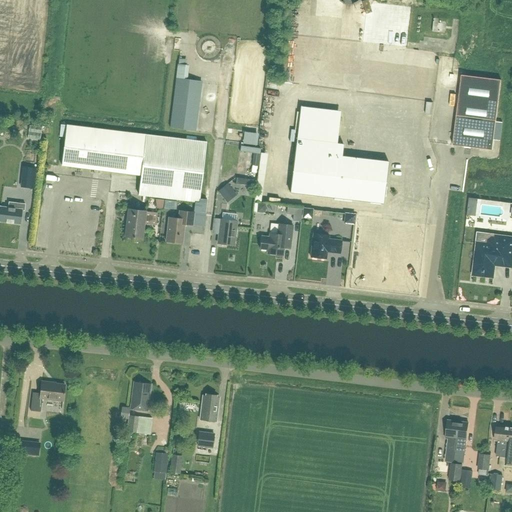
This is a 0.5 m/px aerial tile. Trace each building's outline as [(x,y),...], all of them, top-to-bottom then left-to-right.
[(501,141),(503,123),(496,122),(501,80),(461,75),(457,116),(453,146),(465,147),(465,148),(471,149),(471,148),(493,150),(494,140),(501,141)] [(176,80),(170,129),(196,132),(202,83),(201,83),(176,80)] [(383,204),(388,162),(341,156),(343,145),(337,144),(340,118),(299,113),(290,193),(383,204)] [(199,203),(206,142),(161,137),(67,125),(62,166),(141,176),(139,196),(199,203)] [(255,150),(249,150),(249,142),(236,142),(235,163),(245,163),(245,159),(255,160),(255,150)] [(264,199),(269,150),(262,150),(260,172),(246,171),(246,176),(259,177),(257,198),(264,199)] [(24,180),(23,187),(33,189),(34,181),(24,180)] [(482,214),(507,217),(508,205),(483,202),(482,214)] [(24,211),(25,205),(14,203),(13,209),(0,208),(0,221),(20,224),(22,210),(24,211)] [(307,219),(313,214),(314,209),(303,208),(302,218),(307,219)] [(142,239),(146,212),(128,210),(125,237),(142,239)] [(192,226),(194,213),(180,211),(179,219),(169,218),(166,242),(182,244),(184,225),(192,226)] [(356,214),(345,213),(343,224),(354,225),(356,214)] [(234,245),(237,222),(221,220),(218,244),(234,245)] [(283,256),(284,249),(290,250),(291,243),(293,226),(279,224),(271,223),(270,234),(269,237),(262,236),(260,249),(268,250),(267,254),(283,256)] [(340,254),(342,241),(329,239),(329,236),(313,234),(310,257),(326,259),(327,252),(340,254)] [(492,265),(496,263),(497,266),(511,267),(511,237),(478,234),(473,275),(493,278),(494,269),(492,265)] [(74,248),(94,251),(95,245),(75,242),(74,248)] [(63,401),(65,385),(51,384),(51,383),(42,382),(41,394),(33,393),(31,411),(41,412),(42,399),(63,401)] [(148,412),(151,385),(134,382),(130,409),(148,412)] [(216,397),(216,395),(206,394),(206,396),(203,396),(200,419),(216,421),(219,398),(216,397)] [(150,435),(152,418),(129,415),(127,432),(143,434),(150,435)] [(457,444),(460,422),(448,420),(446,438),(448,439),(446,460),(463,462),(464,459),(456,458),(457,453),(458,444),(457,444)] [(464,459),(463,462),(464,462),(469,423),(460,422),(457,444),(458,444),(457,453),(456,458),(464,459)] [(507,458),(510,428),(497,426),(495,440),(498,441),(496,456),(507,458)] [(213,449),(214,434),(198,432),(196,447),(213,449)] [(166,473),(168,454),(156,453),(154,472),(166,473)] [(489,471),(491,455),(479,454),(478,469),(489,471)] [(180,473),(183,456),(172,455),(170,472),(180,473)] [(461,482),(463,464),(451,463),(449,480),(461,482)] [(501,491),(503,475),(492,474),(490,489),(501,491)] [(471,489),(473,479),(463,478),(461,488),(471,489)]
